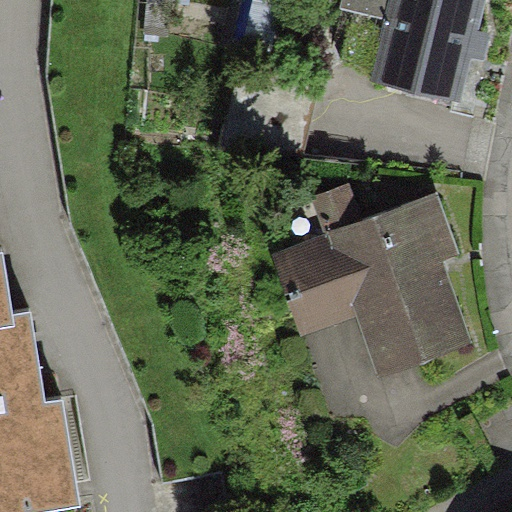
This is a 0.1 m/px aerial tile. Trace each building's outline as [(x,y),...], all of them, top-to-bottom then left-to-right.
[(354,0),(377,5),(364,64),(447,83),(465,0),(354,0)] [(219,130),(289,145),(305,74),(234,59),(219,130)] [(366,366),(452,340),(426,253),(442,248),(425,191),(344,216),(334,184),(304,193),(316,232),(275,244),(296,314),(346,299),(366,366)] [(0,330),(15,328),(8,291),(3,258),(0,258),(0,330)] [(15,328),(0,330),(0,511),(79,511),(67,434),(63,409),(47,411),(33,325),(15,328)]
